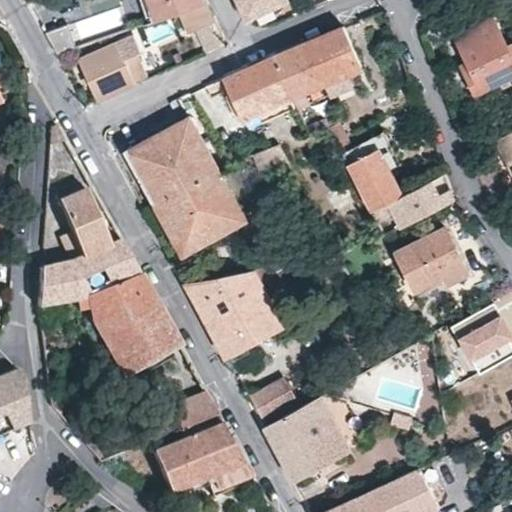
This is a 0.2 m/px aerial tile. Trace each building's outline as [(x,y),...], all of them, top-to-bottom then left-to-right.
[(134,0),(142,25),(156,20),(148,0),(134,0)] [(204,0),(148,0),(156,20),(180,12),(206,3),(204,0)] [(286,0),(239,0),(247,15),(249,18),(286,0)] [(215,21),(206,3),(180,12),(189,32),(197,29),(215,21)] [(94,40),(105,35),(99,17),(86,22),(94,40)] [(86,22),(84,18),(45,32),(57,55),(94,42),(94,40),(86,22)] [(511,43),(507,46),(493,18),(455,36),(466,59),(473,73),(467,75),(476,92),(499,82),(509,77),(511,75),(511,43)] [(215,21),(197,29),(208,52),(225,45),(224,39),(215,21)] [(361,67),(344,26),(307,41),(325,82),(348,73),(361,67)] [(307,41),(275,55),(291,96),(325,82),(307,41)] [(137,54),(125,58),(117,42),(78,60),(97,101),(136,83),(135,82),(146,77),(137,54)] [(275,55),(223,78),(241,118),(245,117),(291,96),(275,55)] [(466,59),(461,62),(467,75),(473,73),(466,59)] [(325,82),(330,96),(353,86),(348,73),(325,82)] [(499,82),(502,88),(511,83),(511,82),(509,77),(499,82)] [(295,106),(297,109),(330,96),(325,82),(291,96),(295,106)] [(295,106),(291,96),(245,117),(249,125),(295,106)] [(125,148),(155,203),(218,167),(189,114),(125,148)] [(307,134),(312,132),(329,126),(324,118),(304,124),(307,134)] [(340,121),(329,126),(338,145),(340,149),(351,143),(340,121)] [(57,125),(51,127),(49,143),(64,139),(57,125)] [(312,132),(316,143),(320,143),(323,151),(338,145),(329,126),(312,132)] [(511,130),(496,139),(511,172),(511,130)] [(347,163),(378,147),(389,168),(399,162),(384,131),(341,152),(347,163)] [(223,138),(216,141),(228,165),(246,157),(236,139),(226,143),(223,138)] [(253,155),(261,175),(290,165),(279,144),(253,155)] [(371,211),(403,195),(389,168),(378,147),(347,163),(371,211)] [(247,219),(218,167),(155,203),(183,255),(247,219)] [(446,173),(403,195),(416,221),(456,200),(446,173)] [(85,189),(60,200),(82,255),(108,244),(85,189)] [(371,211),(384,235),(416,221),(403,195),(371,211)] [(466,272),(444,226),(397,250),(414,288),(443,274),(447,282),(466,272)] [(120,239),(108,244),(82,255),(70,260),(55,264),(41,267),(38,306),(75,299),(87,297),(87,295),(139,273),(120,239)] [(51,248),(42,251),(41,267),(55,264),(51,248)] [(285,323),(301,315),(282,281),(288,277),(281,264),(255,269),(264,285),(285,323)] [(264,285),(255,269),(184,281),(225,356),(285,323),(264,285)] [(180,345),(168,324),(139,273),(87,295),(87,297),(75,299),(77,311),(89,308),(91,318),(124,375),(180,345)] [(447,282),(443,274),(414,288),(418,296),(447,282)] [(452,325),(476,370),(511,351),(488,307),(452,325)] [(44,350),(46,359),(55,357),(54,349),(44,350)] [(0,410),(3,409),(11,426),(28,418),(22,370),(18,367),(0,374),(0,410)] [(285,374),(249,392),(260,413),(296,395),(285,374)] [(326,391),(263,425),(294,480),(386,429),(372,404),(326,391)] [(386,429),(390,427),(407,428),(407,431),(447,433),(444,427),(372,404),(386,429)] [(147,424),(153,440),(178,430),(180,429),(172,414),(147,424)] [(180,429),(178,430),(183,439),(154,452),(170,490),(210,474),(215,486),(248,474),(216,414),(180,429)] [(424,464),(421,458),(413,462),(415,468),(418,467),(424,464)] [(415,468),(395,478),(413,511),(423,511),(438,505),(418,467),(415,468)] [(413,511),(395,478),(366,491),(376,511),(413,511)] [(318,511),(376,511),(366,491),(318,511)]
